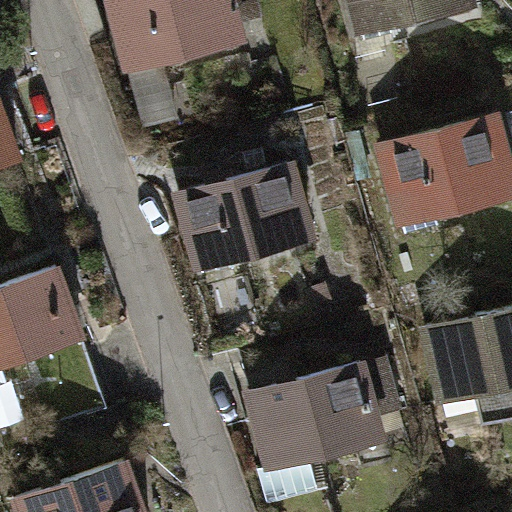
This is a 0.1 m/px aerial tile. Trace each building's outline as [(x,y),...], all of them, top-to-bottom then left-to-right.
[(259,0),(110,0),(130,75),(250,44),(244,23),(264,18),(259,0)] [(476,0),(350,0),(359,34),(478,8),(476,0)] [(0,168),(24,161),(0,84),(0,168)] [(511,144),(504,113),(380,144),(406,249),(453,237),(449,219),(511,202),(511,144)] [(297,161),(175,192),(196,272),(317,241),(297,161)] [(61,255),(0,274),(0,392),(14,388),(6,364),(88,337),(61,255)] [(511,304),(429,324),(453,427),(485,419),(479,394),(511,385),(511,304)] [(391,354),(248,392),(278,504),(321,492),(312,458),(386,439),(380,418),(406,411),(391,354)] [(154,511),(137,459),(16,500),(20,511),(154,511)]
